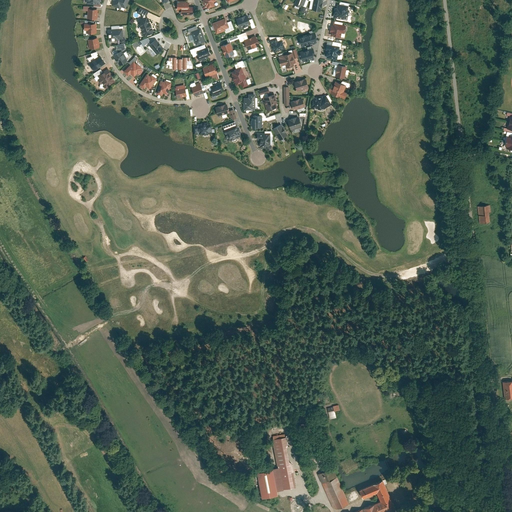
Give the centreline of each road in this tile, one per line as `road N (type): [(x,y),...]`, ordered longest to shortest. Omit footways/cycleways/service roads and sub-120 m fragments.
road 1 (track): [(444,0),(504,493)]
road 2 (residential): [(105,0),(101,33),(117,74),(143,94),(199,108)]
